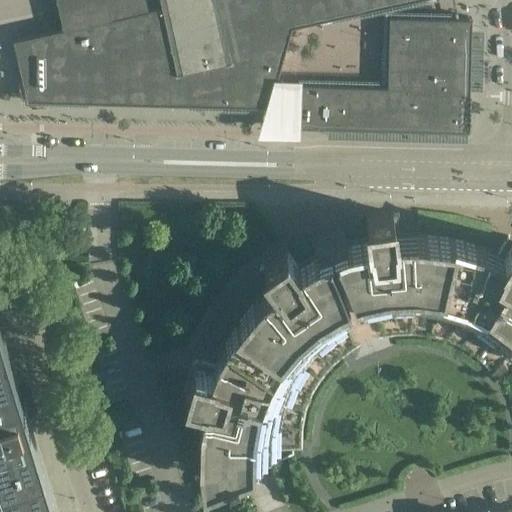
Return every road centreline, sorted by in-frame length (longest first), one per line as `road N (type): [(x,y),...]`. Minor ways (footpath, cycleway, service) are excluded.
road 1 (residential): [(101,159),(98,260),(177,511)]
road 2 (residential): [(93,511),(27,289),(0,270)]
road 3 (secondary): [(101,159),(347,169)]
road 4 (residential): [(507,174),(504,0)]
road 5 (secondary): [(507,174),(347,169)]
road 6 (residential): [(511,472),(374,511)]
